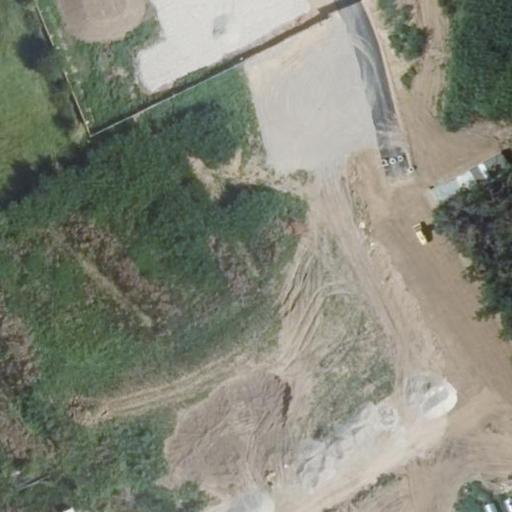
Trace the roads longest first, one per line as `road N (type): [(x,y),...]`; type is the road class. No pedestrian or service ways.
road 1 (unknown): [(284,511),(416,425),(329,176),(374,88)]
road 2 (residential): [(350,0),(395,168)]
